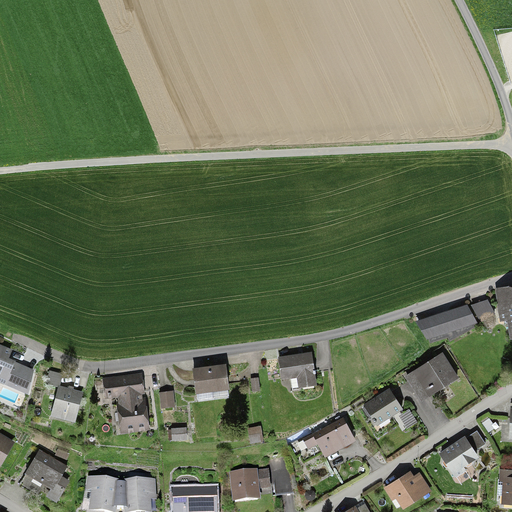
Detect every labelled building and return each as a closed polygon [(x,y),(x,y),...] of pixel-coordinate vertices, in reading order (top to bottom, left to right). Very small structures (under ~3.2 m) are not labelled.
[(497,308),(511,305),(511,289),(495,292),(497,308)] [(487,303),(471,308),(480,325),(495,317),(487,303)] [(511,305),(497,308),(500,324),(507,323),(509,341),(511,341),(511,305)] [(466,308),(415,323),(420,334),(429,347),(445,342),(447,346),(477,327),(466,308)] [(10,352),(0,348),(0,385),(24,394),(33,372),(6,362),(10,352)] [(311,354),(277,359),(280,382),(296,380),(297,389),(315,387),(311,354)] [(442,354),(404,376),(420,402),(457,380),(442,354)] [(209,369),(213,394),(228,391),(225,366),(209,369)] [(213,394),(209,369),(191,371),(195,396),(213,394)] [(63,376),(49,372),(46,383),(58,386),(59,384),(61,385),(63,376)] [(142,374),(101,379),(103,402),(115,400),(119,435),(149,432),(142,374)] [(258,380),(249,381),(251,394),(259,393),(258,380)] [(61,385),(59,384),(58,386),(51,416),(76,422),(84,390),(74,388),(74,386),(69,385),(69,387),(61,385)] [(389,392),(362,409),(374,428),(402,412),(389,392)] [(172,394),(159,395),(161,411),(174,409),(172,394)] [(409,412),(400,417),(407,428),(416,423),(409,412)] [(357,441),(343,417),(302,441),(308,451),(315,446),(324,461),(357,441)] [(187,428),(170,430),(171,444),(188,442),(187,428)] [(477,432),(466,439),(474,452),(485,445),(477,432)] [(260,433),(248,435),(250,444),(261,442),(260,433)] [(0,464),(13,445),(0,436),(0,464)] [(465,440),(438,456),(452,480),(465,472),(463,469),(477,460),(465,440)] [(66,467),(38,450),(23,475),(50,491),(46,497),(56,503),(68,482),(60,477),(66,467)] [(416,471),(387,487),(401,511),(430,495),(416,471)] [(502,487),(501,506),(511,506),(511,472),(499,472),(498,487),(502,487)] [(267,474),(229,477),(231,507),(259,505),(258,492),(268,492),(267,474)] [(121,486),(86,481),(84,494),(89,494),(86,511),(150,511),(150,504),(155,503),(155,483),(121,486)] [(215,511),(215,491),(170,493),(170,511),(215,511)]
